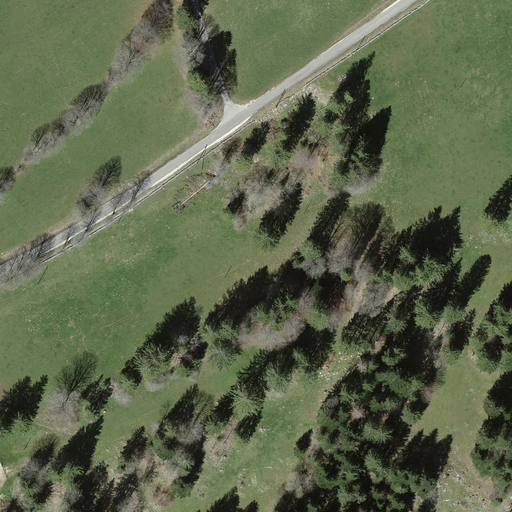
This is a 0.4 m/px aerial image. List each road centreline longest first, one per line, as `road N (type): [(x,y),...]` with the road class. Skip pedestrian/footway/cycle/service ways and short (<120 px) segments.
road 1 (unclassified): [(417,0),(162,175),(0,271)]
road 2 (track): [(234,125),(194,0)]
